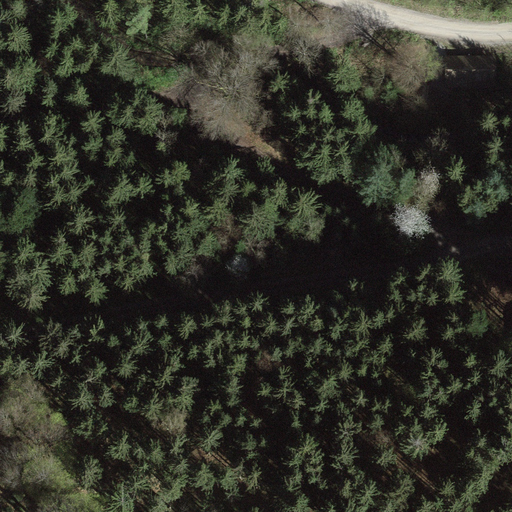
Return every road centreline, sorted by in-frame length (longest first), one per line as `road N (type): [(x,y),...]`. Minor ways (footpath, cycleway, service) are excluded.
road 1 (track): [(511,243),(0,339)]
road 2 (track): [(511,30),(436,24),(343,0)]
